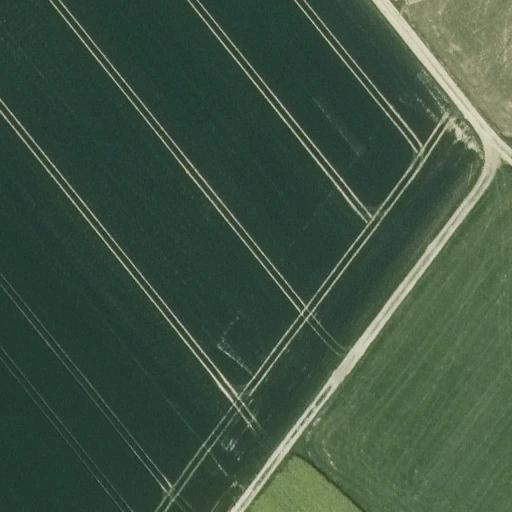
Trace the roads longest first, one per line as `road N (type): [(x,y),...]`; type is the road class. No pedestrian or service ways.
road 1 (track): [(239,511),(472,202),(500,153)]
road 2 (track): [(376,0),(511,162)]
